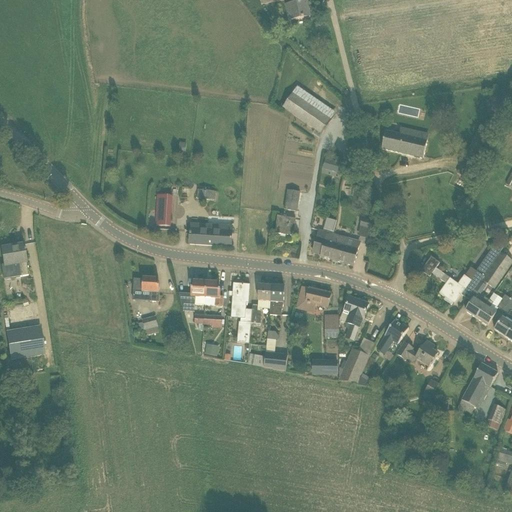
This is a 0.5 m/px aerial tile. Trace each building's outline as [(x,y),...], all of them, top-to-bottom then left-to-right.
[(297,20),(310,17),(307,2),(294,5),(292,0),(289,0),(286,1),(290,21),(297,20)] [(294,92),(292,95),(299,100),(304,92),(297,87),(297,88),(294,92)] [(331,121),(299,100),(292,95),(283,108),(322,135),(331,121)] [(429,135),(401,129),(399,135),(386,132),(382,150),(424,159),(428,142),(427,142),(429,135)] [(477,131),(457,174),(471,180),(490,137),(477,131)] [(339,173),(341,164),(333,162),(331,171),(339,173)] [(197,199),(216,200),(216,190),(197,190),(197,199)] [(297,212),(300,193),(288,191),(285,210),(297,212)] [(159,197),(157,227),(170,227),(171,198),(159,197)] [(275,233),(293,236),(296,220),(278,217),(275,233)] [(360,242),(349,239),(333,235),(336,222),(326,219),(323,232),(319,231),(313,253),(321,255),(321,258),(354,267),(358,250),(360,242)] [(363,221),(361,228),(373,231),(375,224),(363,221)] [(232,233),(232,227),(208,226),(207,231),(191,230),(192,225),(191,225),(190,244),(232,247),(232,233)] [(8,247),(1,248),(4,266),(2,266),(4,275),(20,273),(20,276),(28,275),(25,251),(25,249),(24,249),(24,248),(13,249),(13,246),(12,246),(12,247),(9,247),(8,247)] [(484,278),(501,255),(493,249),(476,272),(477,273),(484,278)] [(496,290),(511,266),(511,261),(501,254),(501,255),(484,278),(474,293),(479,296),(487,284),(496,290)] [(436,269),(440,263),(432,257),(422,271),(430,278),(433,275),(446,284),(450,279),(446,275),(436,269)] [(474,293),(484,278),(477,273),(471,281),(465,276),(458,284),(450,279),(446,284),(439,294),(446,298),(445,300),(451,305),(451,306),(460,294),(462,296),(462,295),(468,300),(473,292),(474,293)] [(158,285),(159,279),(143,278),(143,280),(135,280),(134,292),(142,292),(142,293),(151,293),(150,302),(159,302),(160,285),(158,285)] [(196,298),(206,299),(207,282),(194,282),(193,289),(192,289),(191,295),(188,295),(188,304),(195,305),(196,298)] [(207,282),(206,299),(216,299),(215,306),(223,307),(223,297),(220,297),(221,291),(220,290),(220,283),(207,282)] [(234,284),(232,303),(231,317),(241,317),(241,319),(245,319),(246,304),(249,304),(250,285),(243,285),(244,284),(243,284),(243,286),(234,285),(234,284)] [(259,302),(271,303),(272,287),(260,286),(259,302)] [(271,303),(270,309),(283,310),(284,303),(285,287),(272,287),(271,303)] [(332,295),(303,287),(297,309),(315,313),(317,305),(329,308),(332,295)] [(496,307),(503,312),(511,299),(505,295),(496,307)] [(369,305),(349,298),(344,312),(348,314),(345,323),(360,329),(364,319),(369,305)] [(485,298),(481,303),(474,299),(466,312),(477,319),(489,301),(485,298)] [(511,299),(503,312),(506,314),(495,331),(506,338),(511,328),(511,313),(511,312),(511,310),(511,299)] [(477,319),(488,327),(496,314),(490,309),(494,304),(489,301),(477,319)] [(253,306),(252,323),(262,324),(263,312),(258,311),(258,307),(253,306)] [(195,324),(204,325),(205,315),(196,315),(195,324)] [(205,315),(204,325),(213,325),(213,328),(222,328),(223,316),(205,315)] [(145,331),(158,327),(159,327),(156,317),(142,320),(145,331)] [(393,342),(398,345),(409,330),(403,325),(402,327),(395,322),(385,336),(386,337),(377,350),(384,355),(393,342)] [(242,334),(239,334),(238,343),(250,344),(251,324),(243,323),(242,334)] [(325,339),(339,338),(339,326),(325,326),(325,339)] [(11,360),(45,355),(40,327),(7,332),(11,360)] [(414,349),(405,343),(397,355),(406,361),(408,358),(414,363),(416,359),(429,368),(438,354),(433,350),(435,347),(427,341),(418,355),(412,351),(414,349)] [(358,386),(370,358),(353,351),(339,382),(358,386)] [(266,352),(265,358),(264,368),(286,372),(289,356),(266,352)] [(264,368),(265,358),(249,354),(248,365),(264,368)] [(337,376),(337,361),(314,360),(314,375),(337,376)] [(462,401),(463,401),(476,409),(488,387),(491,388),(498,374),(482,365),(462,401)] [(362,376),(358,386),(365,387),(369,381),(362,376)] [(439,385),(431,381),(425,393),(433,397),(439,385)] [(455,442),(454,412),(445,412),(446,442),(455,442)] [(503,427),(489,421),(486,427),(501,433),(503,427)] [(511,465),(511,453),(500,450),(497,461),(511,465)]
